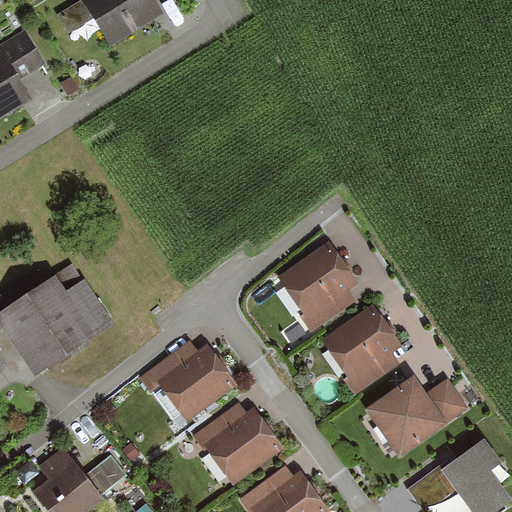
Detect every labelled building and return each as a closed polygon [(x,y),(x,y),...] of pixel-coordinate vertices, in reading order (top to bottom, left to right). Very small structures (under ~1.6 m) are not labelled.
[(84,0),(59,16),(69,33),(94,18),(110,45),(161,14),(152,0),(84,0)] [(0,120),(32,102),(22,85),(19,81),(44,65),(24,33),(0,47),(0,120)] [(328,246),(279,280),(306,318),(302,321),(311,333),(354,303),(346,293),(356,285),(344,268),(328,246)] [(58,278),(0,316),(0,321),(6,330),(37,378),(115,325),(86,281),(67,293),(58,278)] [(373,308),(323,343),(349,380),(345,383),(355,397),(400,366),(393,356),(403,350),(389,330),(373,308)] [(191,343),(140,379),(150,393),(159,386),(188,425),(239,388),(221,362),(210,347),(199,355),(191,343)] [(415,378),(366,412),(399,461),(448,427),(447,425),(470,409),(448,379),(426,394),(422,389),(415,378)] [(239,406),(194,438),(205,453),(209,451),(234,486),(284,450),(267,426),(256,411),(247,417),(239,406)] [(502,466),(485,442),(449,468),(448,470),(444,464),(407,491),(421,511),(429,511),(455,494),(468,511),(502,511),(511,505),(511,502),(491,474),(502,466)] [(51,481),(34,494),(48,511),(89,511),(102,502),(100,497),(126,477),(111,457),(83,478),(62,450),(40,466),(51,481)] [(286,468),(241,501),(248,511),(329,511),(313,490),(301,473),(294,479),(286,468)]
